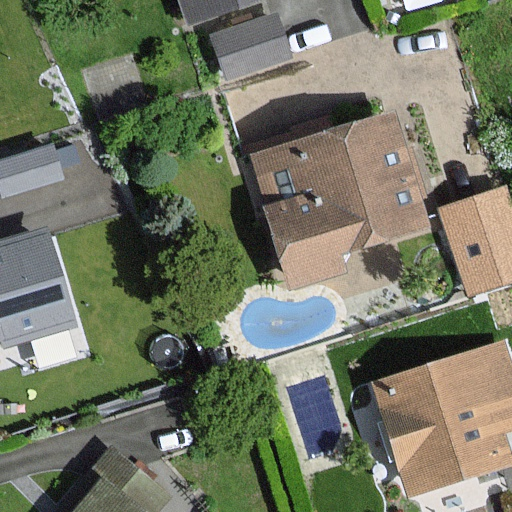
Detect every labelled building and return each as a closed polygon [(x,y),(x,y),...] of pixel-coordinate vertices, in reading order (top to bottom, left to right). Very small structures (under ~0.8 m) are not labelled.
[(269,0),(180,0),(188,25),(269,0)] [(295,61),(279,18),(218,41),(234,84),(295,61)] [(430,231),(400,119),(253,159),(287,288),(400,258),(395,240),(430,231)] [(50,147),(0,163),(0,179),(5,196),(60,179),(50,147)] [(511,286),(511,201),(509,193),(446,214),(475,299),(511,286)] [(0,347),(74,324),(45,232),(0,246),(0,347)] [(511,438),(511,354),(508,344),(375,387),(413,505),(511,473),(511,451),(508,440),(511,438)] [(165,511),(175,501),(118,457),(75,511),(165,511)]
